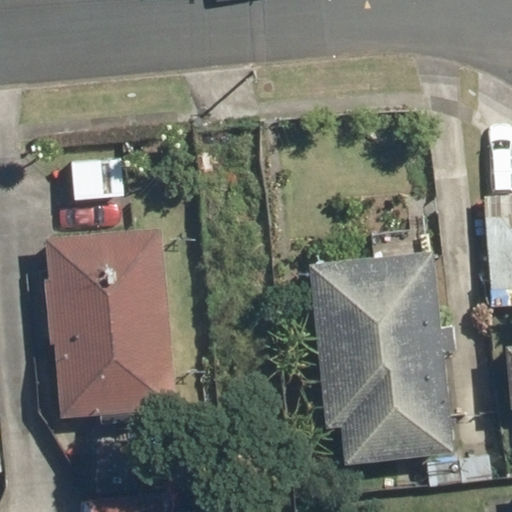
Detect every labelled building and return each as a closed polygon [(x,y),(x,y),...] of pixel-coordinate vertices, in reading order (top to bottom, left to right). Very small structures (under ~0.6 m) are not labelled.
[(511,177),(478,180),(486,287),(511,285),(511,177)] [(43,231),(57,414),(173,405),(159,222),(43,231)] [(304,261),(322,424),(336,422),(340,458),(449,447),(428,248),(304,261)] [(511,403),(511,338),(501,339),(506,404),(511,403)] [(88,491),(89,511),(172,511),(170,485),(88,491)]
